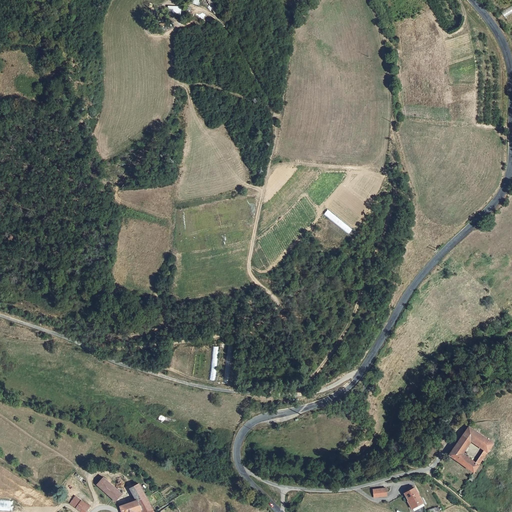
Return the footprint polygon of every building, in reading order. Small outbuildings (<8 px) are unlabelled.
[(181,14),(190,14),(190,6),(167,6),(167,15),(181,15),(181,14)] [(469,426),(463,434),(472,440),(484,449),(487,451),(492,442),(469,426)] [(463,453),(472,440),(463,434),(455,447),(463,453)] [(474,471),(479,464),(476,462),(463,453),(455,447),(450,454),(474,471)] [(484,449),(476,462),(479,464),(487,451),(484,449)] [(472,476),(458,494),(462,496),(474,477),(472,476)] [(122,494),(103,477),(97,485),(116,501),(122,494)] [(122,511),(135,511),(139,511),(154,511),(146,497),(140,487),(132,492),(137,500),(121,507),(122,511)] [(415,488),(404,494),(409,503),(410,502),(415,510),(424,505),(415,488)] [(84,511),(86,511),(90,505),(75,496),(70,504),(84,511)] [(0,509),(12,510),(12,500),(0,499),(0,509)]
